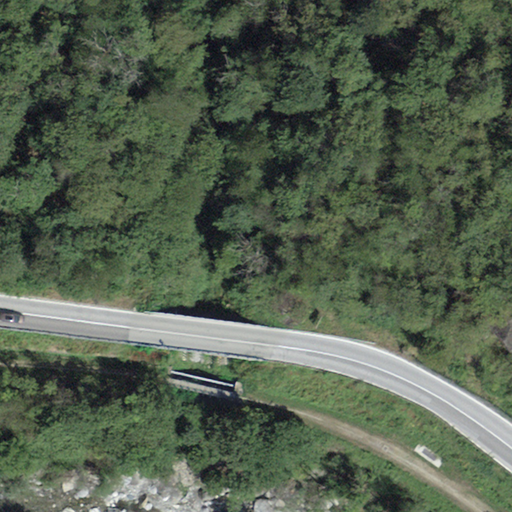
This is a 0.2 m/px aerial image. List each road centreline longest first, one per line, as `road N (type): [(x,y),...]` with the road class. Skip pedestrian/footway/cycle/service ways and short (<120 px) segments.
road 1 (secondary): [(0,311),(249,340),(375,365),(458,409),(511,450)]
road 2 (track): [(237,397),(354,433),(484,511)]
road 3 (track): [(0,360),(164,380)]
